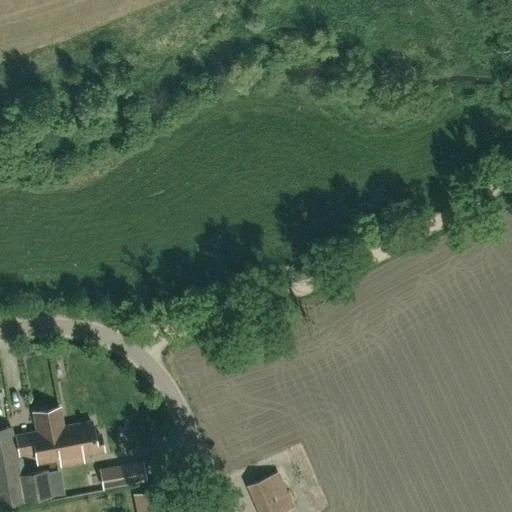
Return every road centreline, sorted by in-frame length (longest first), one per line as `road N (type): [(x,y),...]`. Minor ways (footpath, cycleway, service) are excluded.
road 1 (track): [(511,175),(291,294),(157,337),(138,358)]
road 2 (tertiary): [(227,511),(184,417),(138,358),(66,328),(0,333)]
